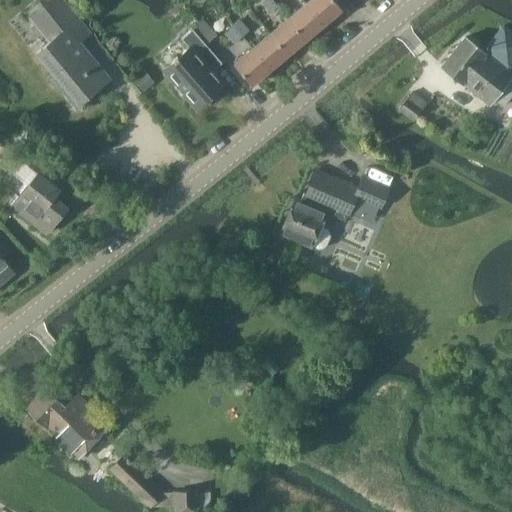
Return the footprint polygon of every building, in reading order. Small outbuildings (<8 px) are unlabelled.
[(39,1),(25,14),(31,21),(39,14),(58,37),(38,54),(78,102),(104,81),(83,55),(86,52),(75,39),(86,30),(60,0),(55,0),(45,9),(39,1)] [(271,11),(277,6),(272,0),(264,0),(263,2),(271,11)] [(322,24),(341,8),(333,0),(309,0),(305,4),(322,24)] [(305,39),(322,24),(305,4),(288,19),(305,39)] [(207,43),(216,35),(201,18),(191,27),(207,43)] [(287,54),(305,39),(288,19),(270,34),(287,54)] [(241,36),(248,31),(240,21),(233,26),(241,36)] [(233,26),(227,32),(235,41),(241,36),(233,26)] [(199,107),(223,86),(206,66),(216,57),(192,29),(181,39),(189,48),(166,69),(199,107)] [(269,69),(287,54),(270,34),(252,49),(269,69)] [(511,74),(464,36),(441,65),(489,104),(493,99),(502,106),(511,93),(511,83),(508,80),(511,74)] [(269,69),(252,49),(234,64),(251,84),(269,69)] [(134,81),(143,91),(151,83),(150,81),(143,74),(135,81),(134,81)] [(414,118),(425,103),(411,94),(399,109),(414,118)] [(51,228),(66,209),(53,198),(59,191),(54,187),(61,178),(25,150),(18,159),(36,173),(10,207),(20,215),(21,215),(33,224),(38,217),(51,228)] [(295,198),(281,233),(312,246),(319,250),(324,249),(327,246),(331,237),(330,233),(328,229),(321,225),(327,212),(345,220),(348,212),(349,213),(357,195),(381,206),(389,188),(363,176),(358,188),(316,170),(306,194),(308,195),(305,202),(295,198)] [(0,282),(12,272),(0,258),(0,257),(7,251),(0,242),(0,282)] [(271,376),(278,368),(266,358),(260,365),(271,376)] [(64,408),(43,388),(24,407),(77,458),(108,425),(76,395),(64,408)] [(123,456),(109,470),(150,508),(151,507),(172,506),(172,511),(198,511),(197,493),(197,490),(171,491),(171,493),(162,493),(123,456)]
